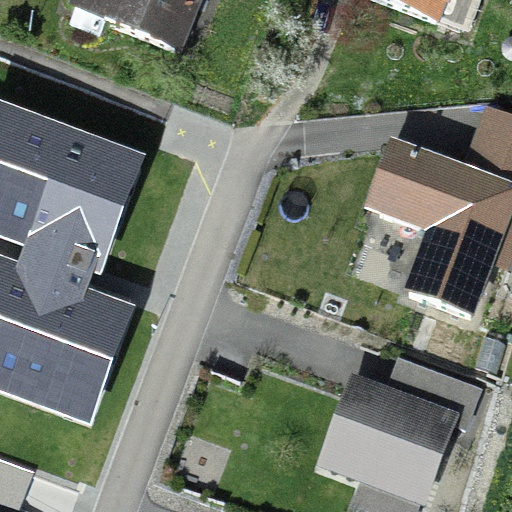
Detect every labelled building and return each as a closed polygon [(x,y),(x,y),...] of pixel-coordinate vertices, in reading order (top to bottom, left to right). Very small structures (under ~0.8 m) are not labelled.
[(81,0),(71,27),(99,39),(105,25),(174,53),(194,0),(81,0)] [(367,0),(459,33),(471,28),(481,0),(480,0),(367,0)] [(0,389),(88,422),(125,324),(79,307),(93,270),(99,272),(135,173),(0,122),(0,234),(33,247),(19,284),(0,276),(0,389)] [(511,197),(403,157),(380,218),(432,237),(409,298),(470,321),(511,207),(511,197)] [(355,391),(327,466),(421,501),(449,426),(355,391)]
